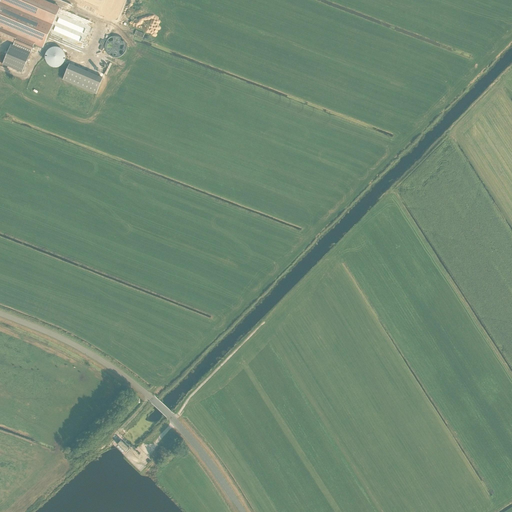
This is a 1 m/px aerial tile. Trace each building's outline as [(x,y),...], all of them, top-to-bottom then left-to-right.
[(22,73),(34,45),(43,48),(60,8),(42,0),(0,0),(0,2),(0,38),(14,44),(13,46),(11,45),(3,65),(10,68),(22,73)] [(91,0),(115,9),(116,4),(105,0),(91,0)] [(95,16),(97,10),(86,7),(85,13),(95,16)] [(95,30),(96,26),(76,19),(73,28),(105,39),(106,34),(95,30)] [(54,68),(55,68),(56,68),(57,67),(58,67),(60,67),(61,66),(62,65),(63,64),(64,63),(64,62),(65,60),(65,59),(65,57),(65,56),(65,55),(64,54),(64,53),(63,52),(63,51),(62,50),(61,49),(60,49),(59,48),(57,48),(56,47),(54,47),(53,48),(52,48),(50,49),(49,49),(48,50),(47,51),(47,52),(46,53),(46,54),(45,55),(45,56),(45,57),(45,59),(45,60),(46,62),(46,63),(47,64),(48,65),(49,66),(50,67),(52,67),(53,67),(54,68)] [(70,64),(63,81),(96,95),(103,79),(70,64)] [(126,453),(130,449),(121,441),(117,445),(126,453)]
